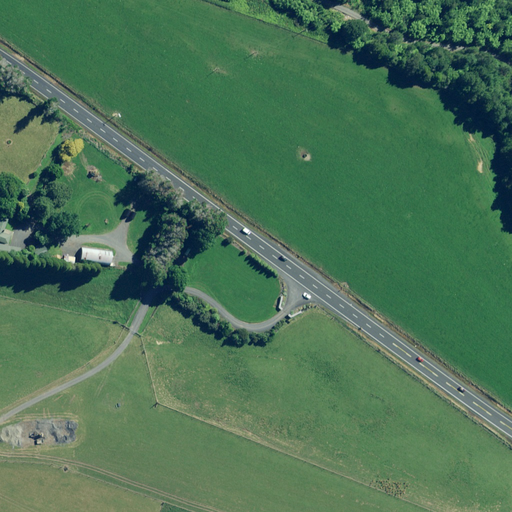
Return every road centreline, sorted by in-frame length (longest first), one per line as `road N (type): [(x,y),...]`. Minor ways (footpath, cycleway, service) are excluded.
road 1 (trunk): [(0,59),(511,431)]
road 2 (unclassified): [(312,0),(387,35),(511,68)]
road 3 (track): [(160,294),(124,348),(0,423)]
